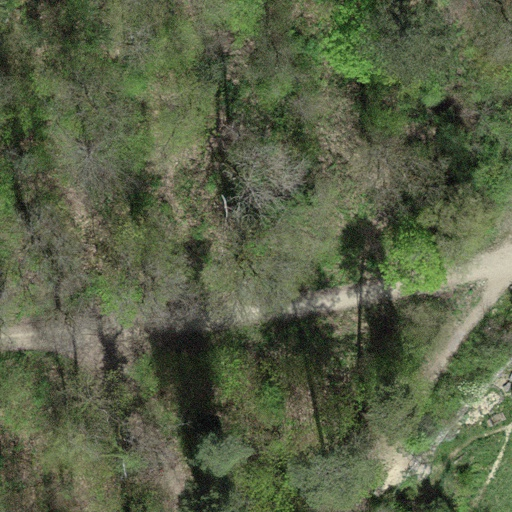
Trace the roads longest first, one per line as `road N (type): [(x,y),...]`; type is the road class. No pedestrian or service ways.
road 1 (track): [(63,331),(290,307),(505,272)]
road 2 (track): [(176,511),(135,420),(63,331)]
